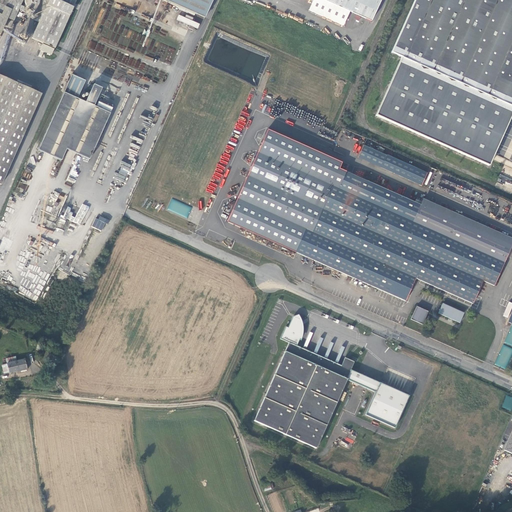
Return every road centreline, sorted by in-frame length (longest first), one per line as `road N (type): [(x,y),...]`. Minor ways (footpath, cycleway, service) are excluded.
road 1 (unclassified): [(511,385),(133,214)]
road 2 (unclassified): [(68,397),(220,403),(269,511)]
